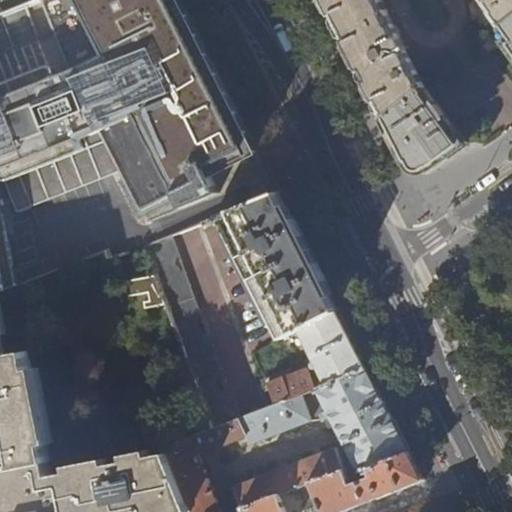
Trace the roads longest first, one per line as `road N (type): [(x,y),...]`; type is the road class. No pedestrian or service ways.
road 1 (secondary): [(385,263),(250,0)]
road 2 (secondary): [(507,511),(385,263)]
road 3 (residential): [(511,179),(385,263)]
